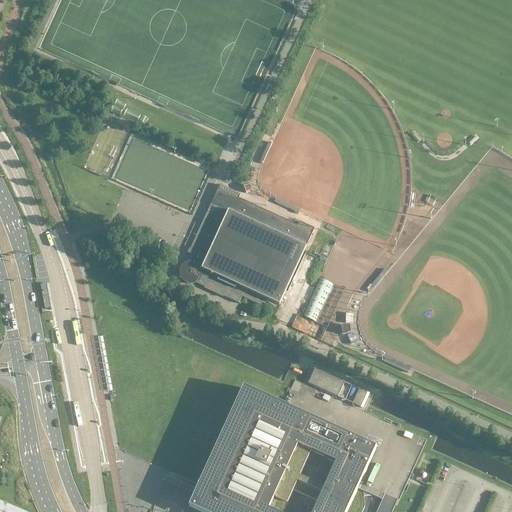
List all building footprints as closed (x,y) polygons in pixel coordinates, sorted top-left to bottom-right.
[(240,195),(220,185),(190,249),(189,249),(187,253),(191,255),(187,262),(184,264),(181,267),(179,271),(179,275),(181,279),(184,282),(188,284),(192,285),(196,283),(218,294),(222,292),(223,296),(238,303),(241,297),(261,306),(262,303),(264,304),(267,299),(279,305),(314,229),(299,222),(297,226),(238,198),(240,195)] [(319,278),(302,316),(316,323),(333,285),(319,278)] [(51,308),(46,284),(40,285),(44,309),(51,308)] [(344,383),(315,369),(308,384),(338,397),(344,383)] [(153,504),(149,511),(346,511),(358,488),(362,490),(364,506),(361,511),(391,511),(395,506),(396,506),(403,491),(406,492),(409,485),(407,483),(426,440),(391,424),(392,421),(384,418),(383,420),(365,412),(303,384),(295,380),(291,389),(288,388),(286,393),(288,394),(287,398),(284,396),(280,405),(274,402),(275,399),(271,397),(270,399),(272,400),(271,401),(243,388),(225,428),(222,427),(219,434),(222,436),(199,485),(168,471),(166,476),(183,484),(175,501),(173,499),(169,499),(164,499),(158,502),(155,505),(153,504)] [(367,393),(359,389),(352,404),(360,408),(367,393)]
